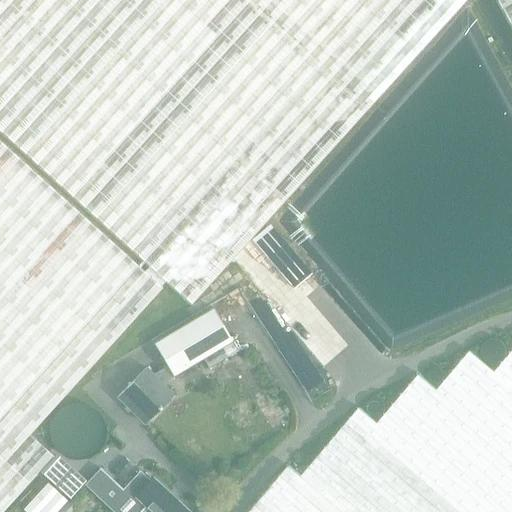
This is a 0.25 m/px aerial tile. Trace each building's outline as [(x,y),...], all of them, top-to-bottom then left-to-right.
[(0,0),(0,511),(53,455),(29,433),(162,287),(0,141),(0,132),(190,304),(465,0),(0,0)] [(511,0),(496,0),(511,28),(511,0)] [(311,273),(269,224),(251,239),(293,288),(311,273)] [(301,241),(392,355),(425,329),(419,321),(400,337),(321,239),(319,241),(312,232),(301,241)] [(153,343),(168,368),(173,376),(202,358),(231,340),(212,308),(153,343)] [(231,340),(202,358),(209,368),(237,350),(231,340)] [(359,405),(300,472),(287,462),(244,511),(511,511),(511,353),(496,372),(472,350),(438,389),(420,373),(377,421),(359,405)] [(174,378),(173,376),(168,368),(153,375),(145,368),(118,396),(146,424),(174,395),(162,384),(174,378)] [(97,435),(97,434),(97,429),(95,425),(93,421),(90,418),(83,412),(78,411),(73,410),(69,411),(64,412),(57,416),(54,420),(51,424),(50,429),(49,434),(49,438),(50,443),(53,448),(55,451),(58,454),(63,456),(68,458),(72,459),(77,458),(82,457),(90,452),(93,448),(95,443),(97,435)] [(111,509),(126,492),(101,468),(85,485),(111,509)] [(153,511),(187,511),(188,511),(152,479),(150,482),(140,473),(126,487),(153,511)] [(48,483),(23,510),(25,511),(73,511),(76,510),(48,483)]
